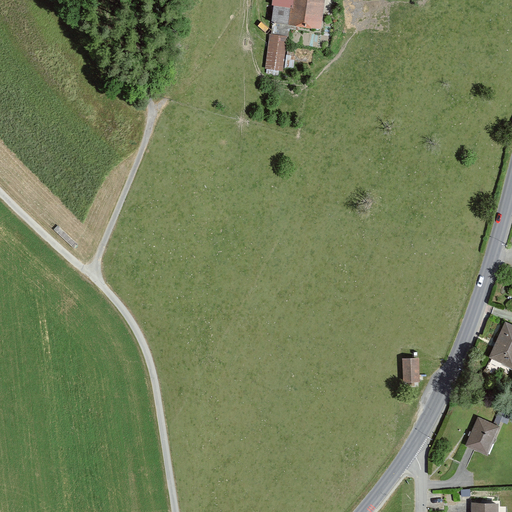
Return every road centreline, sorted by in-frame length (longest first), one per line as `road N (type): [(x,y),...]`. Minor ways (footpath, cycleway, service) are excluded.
road 1 (track): [(0,188),(88,270),(148,349),(175,511)]
road 2 (track): [(133,0),(152,118),(91,274)]
road 3 (secondary): [(412,445),(484,282),(511,183)]
